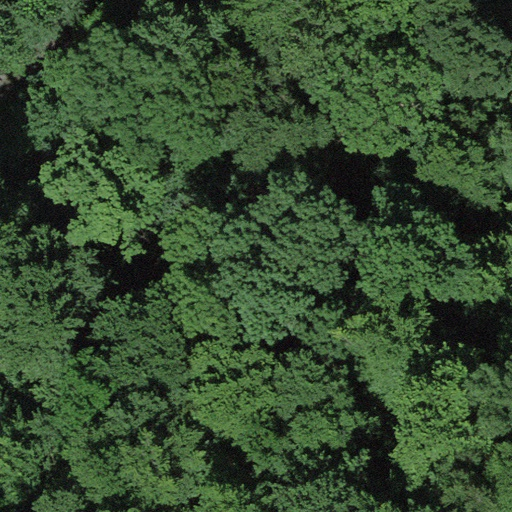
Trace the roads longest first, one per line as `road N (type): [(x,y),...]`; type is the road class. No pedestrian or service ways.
road 1 (track): [(511,28),(183,307),(70,351),(0,344)]
road 2 (track): [(103,0),(0,90)]
